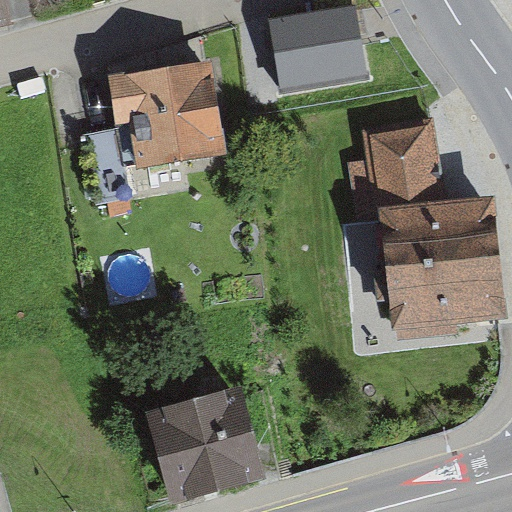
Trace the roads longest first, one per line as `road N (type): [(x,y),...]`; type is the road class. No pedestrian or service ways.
road 1 (residential): [(0,55),(204,0)]
road 2 (secondary): [(390,511),(511,476)]
